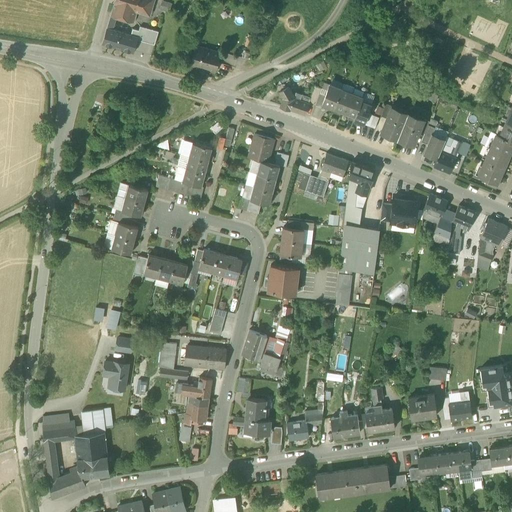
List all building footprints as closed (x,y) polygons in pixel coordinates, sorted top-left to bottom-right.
[(117,17),(131,21),(132,20),(134,20),(137,11),(149,15),(153,0),(115,0),(110,15),(117,17)] [(172,4),(162,1),(159,10),(169,13),(172,4)] [(108,23),(114,24),(117,17),(110,15),(108,23)] [(133,29),(131,35),(132,35),(138,37),(137,40),(154,45),(158,31),(139,26),(137,30),(133,29)] [(131,35),(113,29),(107,28),(102,44),(128,51),(132,35),(131,35)] [(138,37),(132,35),(128,51),(134,53),(137,40),(138,37)] [(190,65),(215,72),(220,52),(196,45),(190,65)] [(322,104),(334,109),(342,89),(329,84),(329,85),(327,90),(326,95),(322,104)] [(309,103),(315,105),(320,93),(322,88),(314,85),(309,97),(307,102),(309,103)] [(281,106),(289,109),(293,97),(287,87),(280,91),(283,97),(281,106)] [(334,109),(345,113),(352,93),(342,89),(334,109)] [(353,105),(359,107),(361,100),(363,97),(362,97),(364,93),(354,89),(352,93),(345,113),(349,114),(353,105)] [(326,95),(320,93),(315,105),(321,107),(322,104),(326,95)] [(301,94),(299,99),(300,100),(296,111),(303,113),(305,114),(306,111),(309,103),(307,102),(309,97),(301,94)] [(289,109),(296,111),(300,100),(299,99),(293,97),(289,109)] [(372,104),(361,100),(359,107),(354,120),(364,124),(368,113),(372,104)] [(180,104),(174,103),(172,115),(179,116),(180,104)] [(381,116),(387,118),(391,106),(387,104),(386,104),(381,116)] [(348,118),(354,120),(359,107),(353,105),(349,114),(348,118)] [(381,132),(397,138),(408,112),(392,106),(391,106),(387,118),(381,132)] [(424,119),(408,112),(397,138),(413,145),(419,131),(424,119)] [(364,124),(370,126),(374,115),(368,113),(364,124)] [(379,117),(374,115),(370,126),(375,128),(379,117)] [(419,131),(425,133),(428,125),(429,121),(424,119),(419,131)] [(223,127),(218,121),(211,127),(216,133),(223,127)] [(511,123),(506,121),(500,135),(511,140),(511,123)] [(435,127),(428,125),(421,141),(422,141),(427,144),(432,133),(435,127)] [(224,145),(230,146),(234,129),(229,127),(226,138),(224,145)] [(423,153),(437,159),(440,151),(443,144),(446,139),(432,133),(427,144),(423,153)] [(509,156),(511,147),(511,140),(500,135),(496,133),(490,148),(509,156)] [(251,158),(260,160),(268,162),(274,139),(255,134),(249,156),(249,157),(251,158)] [(224,145),(226,138),(219,135),(215,147),(222,149),(224,145)] [(182,153),(189,155),(193,142),(185,140),(182,153)] [(170,150),(168,141),(157,147),(170,150)] [(453,146),(449,155),(456,158),(458,153),(458,152),(461,144),(461,143),(455,141),(453,146)] [(458,153),(466,156),(470,145),(462,141),(461,143),(461,144),(458,152),(458,153)] [(212,147),(193,142),(189,155),(208,160),(212,147)] [(449,155),(453,146),(450,145),(450,147),(443,144),(440,151),(449,155)] [(503,169),(509,156),(490,148),(484,161),(503,169)] [(456,158),(449,155),(440,151),(437,159),(434,166),(434,167),(449,173),(456,158)] [(280,165),(286,167),(289,155),(277,152),(274,164),(280,165)] [(178,166),(186,168),(189,155),(182,153),(181,153),(178,166)] [(321,168),(343,176),(349,160),(327,153),(321,168)] [(208,160),(189,155),(186,168),(205,173),(208,160)] [(251,158),(247,170),(257,173),(260,160),(251,158)] [(260,160),(257,173),(276,178),(280,165),(274,164),(268,162),(260,160)] [(497,183),(503,169),(484,161),(478,175),(487,179),(497,183)] [(347,199),(356,200),(357,188),(368,191),(375,170),(352,162),(347,199)] [(177,179),(182,181),(186,168),(178,166),(175,179),(177,179)] [(205,173),(186,168),(182,181),(188,182),(194,184),(202,186),(205,173)] [(247,170),(244,183),(253,186),(257,173),(247,170)] [(257,173),(253,186),(273,191),(276,178),(257,173)] [(156,186),(167,189),(170,178),(159,175),(156,186)] [(305,191),(323,197),(329,181),(310,175),(305,191)] [(167,189),(174,190),(177,179),(175,179),(170,178),(167,189)] [(174,190),(179,192),(182,181),(177,179),(174,190)] [(485,185),(496,190),(498,184),(497,183),(487,179),(485,185)] [(179,192),(185,193),(188,182),(182,181),(179,192)] [(117,195),(125,197),(129,184),(121,182),(117,195)] [(194,184),(188,182),(185,193),(191,195),(194,184)] [(250,199),(253,186),(244,183),(240,196),(244,197),(250,199)] [(129,184),(125,197),(144,202),(148,189),(129,184)] [(194,184),(191,195),(201,198),(204,187),(202,186),(194,184)] [(269,204),(273,191),(253,186),(250,199),(256,200),(262,202),(269,204)] [(450,228),(451,222),(451,221),(441,216),(448,201),(430,193),(423,209),(421,229),(434,231),(431,238),(449,245),(450,234),(450,228)] [(125,197),(117,195),(113,208),(116,208),(122,210),(125,197)] [(262,202),(256,200),(250,199),(244,197),(240,196),(238,196),(235,207),(241,208),(247,210),(253,211),(259,213),(262,202)] [(141,215),(144,202),(125,197),(122,210),(127,211),(141,215)] [(390,223),(415,225),(418,200),(393,197),(393,204),(391,222),(390,223)] [(347,199),(339,267),(352,269),(374,273),(379,233),(356,228),(357,221),(354,220),(356,200),(347,199)] [(381,220),(391,222),(393,204),(383,203),(381,220)] [(459,205),(451,222),(460,226),(468,229),(476,213),(459,205)] [(241,208),(235,207),(233,215),(239,217),(241,208)] [(116,208),(114,214),(126,217),(127,211),(122,210),(116,208)] [(131,219),(126,217),(114,214),(113,220),(119,221),(130,224),(131,219)] [(489,219),(480,238),(488,242),(499,247),(508,227),(489,219)] [(119,221),(118,224),(115,234),(134,240),(138,227),(130,224),(119,221)] [(108,233),(115,234),(118,224),(110,222),(108,232),(108,233)] [(451,222),(450,228),(450,234),(459,235),(460,226),(451,222)] [(282,236),(282,240),(302,242),(303,228),(299,228),(288,226),(283,226),(282,236)] [(105,246),(112,247),(115,234),(108,233),(105,246)] [(131,253),(134,240),(115,234),(112,247),(131,253)] [(459,235),(450,234),(449,245),(448,252),(459,253),(461,236),(459,235)] [(487,252),(488,242),(480,238),(478,256),(490,262),(491,258),(493,259),(495,255),(487,252)] [(300,254),(302,242),(282,240),(280,254),(292,255),(300,256),(300,254)] [(199,268),(212,271),(217,252),(204,248),(203,250),(200,262),(199,268)] [(198,249),(194,261),(200,262),(203,250),(198,249)] [(212,271),(224,275),(229,255),(217,252),(212,271)] [(144,273),(157,276),(162,257),(149,253),(148,257),(143,273),(144,273)] [(134,273),(143,275),(144,273),(143,273),(148,257),(139,255),(134,273)] [(243,259),(229,255),(224,275),(238,278),(239,273),(242,260),(243,259)] [(157,276),(169,280),(174,260),(169,259),(162,257),(157,276)] [(191,272),(194,261),(187,259),(186,263),(187,264),(186,271),(191,272)] [(186,263),(174,260),(169,280),(182,283),(186,271),(187,264),(186,263)] [(239,273),(245,274),(248,262),(242,260),(239,273)] [(194,261),(191,272),(198,274),(198,272),(199,268),(200,262),(194,261)] [(268,291),(296,294),(299,268),(271,265),(268,291)] [(348,306),(352,269),(339,267),(336,304),(348,306)] [(194,287),(198,274),(191,272),(188,286),(194,287)] [(238,278),(224,275),(222,283),(235,286),(238,278)] [(169,280),(157,276),(155,283),(167,287),(169,280)] [(105,308),(96,306),(93,319),(102,321),(105,308)] [(121,311),(110,308),(105,327),(116,330),(121,311)] [(215,308),(214,314),(225,317),(227,311),(215,308)] [(214,314),(212,320),(224,323),(225,317),(214,314)] [(212,320),(211,325),(222,328),(224,323),(212,320)] [(220,334),(222,328),(211,325),(209,331),(220,334)] [(241,354),(259,360),(260,356),(263,357),(265,353),(268,343),(265,342),(267,336),(249,330),(241,354)] [(284,342),(285,342),(287,334),(278,331),(275,338),(275,339),(277,339),(284,342)] [(275,338),(267,336),(265,342),(268,343),(265,353),(271,355),(277,339),(275,339),(275,338)] [(127,351),(131,352),(131,349),(133,339),(128,338),(118,337),(116,347),(116,349),(127,351)] [(271,355),(279,358),(284,342),(277,339),(271,355)] [(160,367),(166,367),(169,343),(163,342),(160,367)] [(177,344),(169,343),(166,367),(166,368),(174,369),(177,344)] [(185,364),(225,369),(227,350),(187,345),(185,364)] [(271,355),(265,353),(263,357),(260,356),(259,360),(262,361),(260,369),(281,376),(284,368),(277,365),(280,358),(279,358),(271,355)] [(110,387),(125,389),(129,363),(115,361),(114,361),(105,360),(104,373),(112,374),(110,387)] [(492,397),(494,405),(511,402),(511,400),(508,373),(504,373),(503,366),(480,369),(481,381),(486,380),(487,386),(486,386),(488,397),(492,397)] [(430,379),(445,381),(448,369),(431,367),(430,379)] [(107,386),(110,387),(112,374),(104,373),(103,375),(109,376),(107,386)] [(181,393),(190,395),(209,397),(212,378),(200,376),(198,386),(183,384),(181,393)] [(247,392),(249,379),(239,377),(236,390),(247,392)] [(175,392),(181,393),(183,384),(176,382),(175,392)] [(372,388),(373,400),(382,399),(383,399),(381,387),(375,388),(372,388)] [(451,419),(451,420),(472,418),(469,394),(460,395),(461,402),(450,404),(449,404),(451,419)] [(190,395),(187,413),(193,414),(195,403),(208,405),(209,397),(190,395)] [(408,398),(411,419),(436,416),(433,395),(408,398)] [(248,398),(246,417),(268,419),(270,407),(266,407),(266,406),(265,406),(265,399),(248,398)] [(208,407),(208,405),(195,403),(193,414),(187,413),(185,413),(184,420),(183,419),(182,423),(191,424),(192,418),(206,420),(208,407)] [(365,413),(368,431),(395,428),(392,409),(383,410),(382,405),(374,406),(375,411),(365,413)] [(102,408),(104,427),(112,427),(110,407),(102,408)] [(84,424),(85,433),(105,431),(104,427),(102,408),(82,410),(84,424)] [(333,437),(347,435),(343,411),(339,412),(340,416),(330,418),(333,437)] [(347,411),(343,411),(347,435),(360,433),(357,414),(348,415),(347,411)] [(43,415),(43,425),(70,421),(69,412),(43,415)] [(322,424),(323,413),(318,413),(304,413),(305,421),(307,420),(307,426),(322,424)] [(243,425),(245,425),(246,417),(236,416),(235,424),(243,425)] [(270,419),(268,419),(246,417),(245,425),(245,428),(242,428),(242,436),(255,437),(255,432),(269,433),(270,419)] [(74,420),(70,421),(43,425),(44,441),(53,439),(53,440),(75,437),(75,435),(75,434),(74,425),(74,420)] [(287,423),(289,440),(309,437),(307,426),(307,420),(305,421),(287,423)] [(191,424),(182,423),(181,423),(179,440),(190,441),(192,424),(191,424)] [(84,424),(74,425),(75,434),(85,433),(84,424)] [(107,451),(105,431),(85,433),(75,434),(75,435),(75,437),(77,458),(107,454),(107,451)] [(55,450),(53,440),(53,439),(44,441),(46,452),(55,450)] [(511,445),(502,447),(504,463),(511,462),(511,445)] [(492,465),(504,463),(502,447),(489,448),(490,458),(491,465),(492,465)] [(58,476),(55,450),(46,452),(50,479),(58,476)] [(468,451),(456,452),(458,469),(470,468),(471,468),(470,461),(468,451)] [(449,470),(458,469),(456,452),(443,454),(446,471),(449,470)] [(79,469),(79,476),(83,476),(110,473),(107,454),(77,458),(79,469)] [(433,472),(446,471),(443,454),(431,456),(433,472)] [(421,474),(433,472),(431,456),(418,457),(420,467),(420,474),(421,474)] [(487,470),(481,471),(482,474),(505,471),(505,469),(504,463),(492,465),(492,469),(487,470)] [(387,464),(345,470),(348,491),(356,489),(356,492),(366,491),(366,488),(372,487),(372,490),(382,488),(382,486),(389,485),(389,487),(390,487),(389,477),(387,464)] [(470,468),(458,469),(459,476),(459,479),(472,478),(471,472),(470,468)] [(79,469),(58,476),(50,479),(52,497),(86,485),(83,476),(79,476),(79,469)] [(458,469),(446,471),(446,477),(459,476),(458,469)] [(348,493),(348,491),(345,470),(315,474),(318,495),(324,494),(325,496),(334,495),(334,492),(339,492),(339,494),(348,493)] [(390,487),(390,488),(407,486),(405,474),(389,477),(390,487)] [(180,487),(166,490),(171,511),(172,511),(185,509),(180,487)] [(171,511),(166,490),(153,494),(155,504),(157,511),(171,511)] [(294,491),(287,492),(289,504),(296,503),(294,491)] [(236,511),(234,497),(215,500),(216,511),(236,511)] [(118,511),(144,511),(142,500),(118,506),(118,510),(118,511)]
